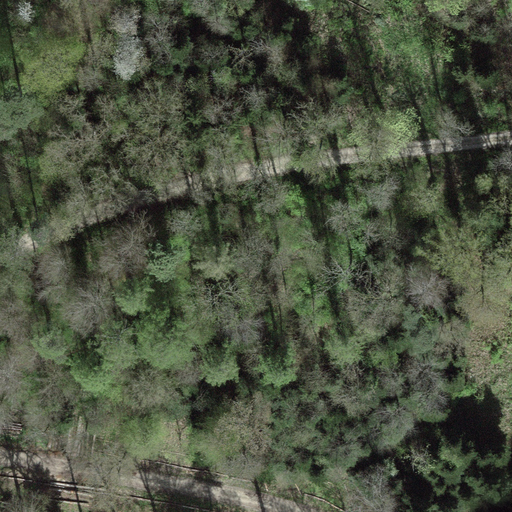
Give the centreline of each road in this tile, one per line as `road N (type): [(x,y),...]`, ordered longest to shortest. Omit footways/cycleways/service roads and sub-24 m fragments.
road 1 (track): [(0,261),(130,198),(337,156),(511,136)]
road 2 (track): [(0,455),(287,511)]
